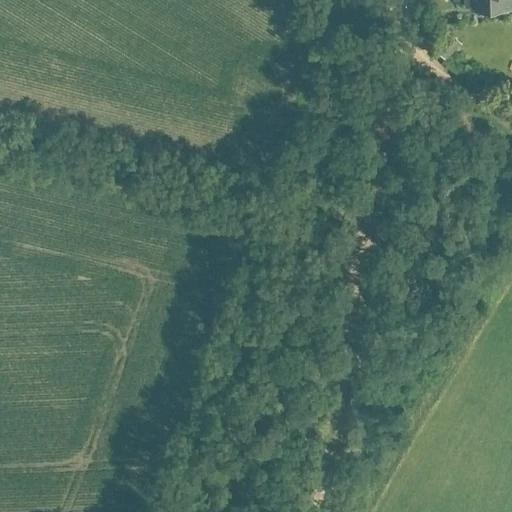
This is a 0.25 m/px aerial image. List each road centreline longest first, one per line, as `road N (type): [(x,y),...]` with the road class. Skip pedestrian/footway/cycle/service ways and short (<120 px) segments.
road 1 (track): [(310,511),(401,56)]
road 2 (track): [(401,56),(511,117)]
